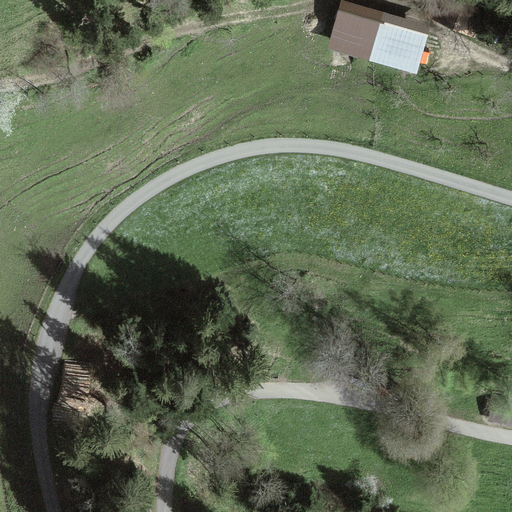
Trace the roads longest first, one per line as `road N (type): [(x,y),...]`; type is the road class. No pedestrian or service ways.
road 1 (track): [(511,199),(309,144),(202,161),(135,199),(88,248),(48,345),(37,414),(53,511)]
road 2 (track): [(511,441),(350,396),(217,396),(179,426),(162,511)]
